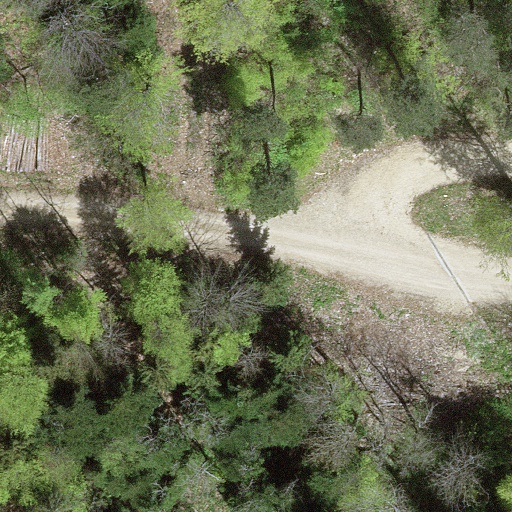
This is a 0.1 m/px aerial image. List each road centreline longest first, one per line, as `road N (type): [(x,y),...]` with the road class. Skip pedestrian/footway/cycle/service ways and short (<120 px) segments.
road 1 (track): [(0,307),(257,234)]
road 2 (track): [(0,211),(257,234)]
road 3 (track): [(511,156),(421,161),(388,203),(397,258)]
road 4 (track): [(257,234),(397,258)]
